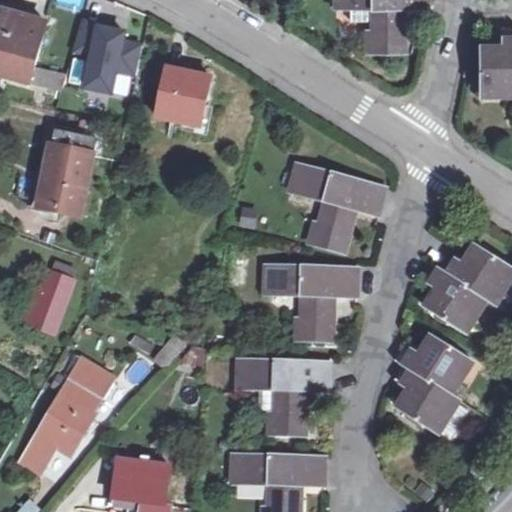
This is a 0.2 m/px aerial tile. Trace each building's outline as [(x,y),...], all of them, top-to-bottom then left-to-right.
[(429,0),(337,0),(338,9),(352,9),(373,8),(373,22),(374,31),(369,31),(369,53),(407,52),(407,8),(429,7),(429,0)] [(373,8),(352,9),(353,23),(373,22),(373,8)] [(6,14),(0,36),(0,79),(63,95),(68,77),(38,70),(49,25),(6,14)] [(104,31),(85,24),(77,53),(96,60),(88,92),(115,97),(120,75),(140,79),(146,51),(126,46),(128,37),(104,32),(104,31)] [(481,46),(482,90),(502,89),(503,95),(511,94),(511,28),(503,29),(503,46),(481,46)] [(170,73),(161,119),(202,128),(212,81),(170,73)] [(85,217),(98,159),(101,142),(58,133),(42,209),(85,217)] [(101,142),(98,159),(107,161),(110,144),(101,142)] [(300,167),(293,195),(328,205),(322,227),(317,225),(312,246),(347,255),(359,212),(381,218),(388,191),(300,167)] [(497,308),(507,293),(504,290),(511,276),(511,267),(478,247),(466,266),(452,257),(442,272),(434,266),(425,281),(440,291),(428,308),(464,333),(477,315),(481,318),(490,303),(497,308)] [(268,268),(268,297),(304,297),(304,321),(299,321),(298,342),(336,343),(337,298),(359,298),(359,271),(268,268)] [(55,274),(50,287),(39,315),(60,323),(76,283),(55,274)] [(39,315),(50,287),(40,283),(29,311),(39,315)] [(492,307),(477,335),(487,341),(503,312),(492,307)] [(477,315),(464,333),(469,336),(481,318),(477,315)] [(138,337),(133,345),(147,354),(152,345),(138,337)] [(178,338),(158,362),(167,371),(188,347),(178,338)] [(454,398),(463,383),(460,381),(472,362),(435,338),(423,356),(409,347),(399,363),(405,368),(397,381),(410,391),(398,411),(435,435),(447,415),(450,417),(460,403),(454,398)] [(201,368),(205,350),(195,348),(181,364),(201,368)] [(82,361),(70,382),(73,385),(25,463),(44,475),(59,450),(73,458),(98,416),(97,413),(103,403),(105,404),(118,383),(82,361)] [(460,381),(463,383),(475,364),(472,362),(460,381)] [(242,391),(262,392),(277,392),(277,415),(272,415),(271,436),(308,438),(310,394),(332,394),(333,365),(242,363),(242,391)] [(277,392),(262,392),(262,414),(272,415),(277,415),(277,392)] [(447,415),(435,435),(438,436),(450,417),(447,415)] [(235,458),(235,486),(272,486),(272,510),(267,510),(266,511),(304,511),(305,487),(327,488),(328,461),(235,458)] [(121,462),(116,500),(144,504),(143,511),(172,511),(173,507),(167,507),(172,468),(121,462)]
